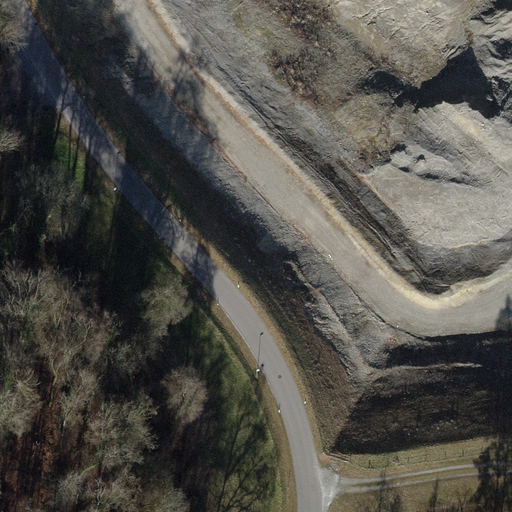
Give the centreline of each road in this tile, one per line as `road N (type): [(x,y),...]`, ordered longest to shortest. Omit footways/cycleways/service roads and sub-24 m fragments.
road 1 (unclassified): [(310,496),(302,441),(261,341),(77,119),(13,0)]
road 2 (track): [(511,468),(310,496)]
